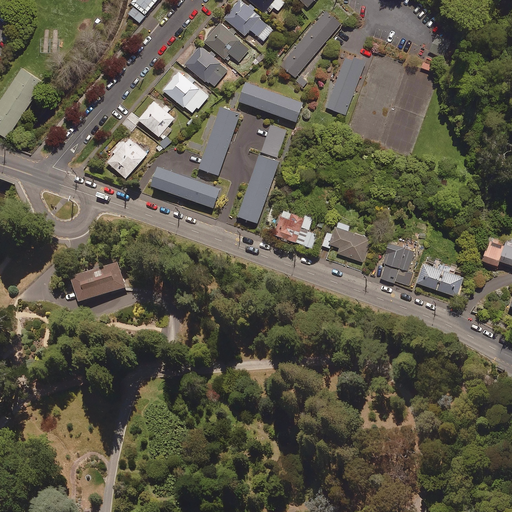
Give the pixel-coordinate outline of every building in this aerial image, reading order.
[(274,29),(240,0),(239,0),(224,18),(245,36),(250,30),(264,41),(274,29)] [(249,0),(268,14),(273,7),(278,11),(285,3),(281,0),(249,0)] [(341,24),(325,11),(282,62),(283,68),(295,78),(341,24)] [(249,49),(219,24),(204,42),(225,59),(229,54),(238,62),(249,49)] [(228,70),(200,46),(185,64),(207,84),(216,73),(222,78),(228,70)] [(345,114),(365,60),(353,55),(352,59),(344,56),(325,107),(345,114)] [(44,83),(22,69),(0,101),(0,134),(7,138),(44,83)] [(163,91),(192,113),(196,108),(198,109),(209,96),(178,72),(163,91)] [(303,103),(246,82),(239,101),(296,122),(303,103)] [(163,109),(154,101),(138,120),(163,140),(172,130),(167,127),(174,119),(167,112),(170,109),(166,106),(163,109)] [(240,114),(221,108),(200,169),(219,176),(240,114)] [(122,124),(131,132),(137,125),(135,124),(138,120),(131,114),(122,124)] [(147,154),(128,137),(107,162),(126,179),(147,154)] [(279,161),(260,155),(238,217),(257,223),(279,161)] [(220,189),(158,167),(151,186),(213,208),(220,189)] [(298,244),(305,218),(281,211),(274,237),(298,244)] [(305,218),(298,244),(312,248),(316,235),(308,232),(312,220),(305,218)] [(349,226),(336,222),(332,235),(327,233),(322,246),(330,249),(331,245),(340,248),(338,254),(363,262),(370,240),(347,232),(349,226)] [(511,238),(491,233),(483,262),(498,266),(500,262),(511,265),(511,238)] [(395,281),(406,249),(389,243),(382,263),(387,264),(381,279),(394,283),(395,281)] [(406,249),(395,281),(409,286),(413,274),(408,272),(415,252),(406,249)] [(439,269),(424,264),(417,283),(457,297),(464,278),(449,273),(450,268),(440,265),(439,269)] [(126,289),(119,265),(72,279),(79,304),(126,289)]
